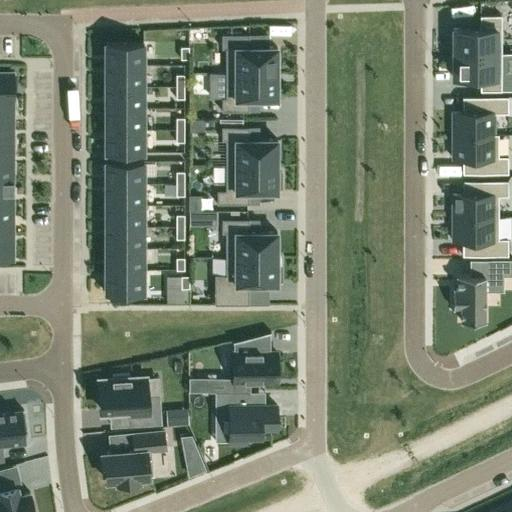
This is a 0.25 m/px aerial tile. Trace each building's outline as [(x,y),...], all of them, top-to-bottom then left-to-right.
[(480,27),(453,27),(453,52),(501,52),(501,14),(480,14),(480,27)] [(221,33),(221,47),(225,47),(225,72),(277,72),(277,46),(248,46),(248,33),(221,33)] [(104,41),(104,64),(143,64),(143,41),(104,41)] [(180,46),(180,58),(188,58),(188,46),(180,46)] [(501,90),(501,52),(453,52),(453,77),(480,77),(480,90),(501,90)] [(104,64),(104,86),(143,86),(143,64),(104,64)] [(0,71),(0,98),(12,99),(12,71),(0,71)] [(221,96),(221,110),(255,110),(255,98),(277,98),(277,72),(225,72),(225,96),(221,96)] [(176,74),(176,85),(184,85),(183,73),(176,74)] [(176,85),(176,98),(184,98),(184,85),(176,85)] [(104,86),(104,107),(143,107),(143,86),(104,86)] [(449,110),(449,134),(497,134),(497,133),(491,133),(491,112),(507,112),(507,96),(462,96),(462,110),(449,110)] [(0,125),(12,125),(12,99),(0,98),(0,125)] [(104,107),(104,129),(143,129),(143,107),(104,107)] [(175,117),(175,129),(184,129),(184,117),(175,117)] [(0,151),(12,152),(12,125),(0,125),(0,151)] [(221,125),(221,139),(225,139),(225,164),(276,164),(277,138),(255,138),(255,125),(221,125)] [(104,129),(104,151),(143,151),(143,129),(104,129)] [(175,129),(175,141),(184,141),(184,129),(175,129)] [(449,134),(449,158),(462,158),(462,171),(507,171),(507,156),(497,156),(497,134),(449,134)] [(0,177),(12,178),(12,152),(0,151),(0,177)] [(105,160),(105,182),(143,182),(143,160),(105,160)] [(217,189),(216,203),(248,203),(248,190),(276,190),(276,188),(281,188),(281,171),(276,171),(276,164),(225,164),(225,189),(217,189)] [(175,170),(175,182),(184,182),(184,170),(175,170)] [(0,177),(0,204),(12,204),(12,178),(0,177)] [(449,192),(449,216),(497,216),(497,194),(507,194),(507,180),(462,180),(462,192),(449,192)] [(105,182),(105,204),(143,204),(143,182),(105,182)] [(175,182),(175,194),(184,194),(184,182),(175,182)] [(189,194),(188,210),(200,210),(200,195),(189,194)] [(0,230),(12,231),(12,204),(0,204),(0,230)] [(105,204),(105,226),(143,226),(143,204),(105,204)] [(176,213),(176,226),(184,226),(184,214),(176,213)] [(449,216),(449,240),(462,240),(462,253),(506,253),(506,238),(497,238),(497,216),(449,216)] [(221,218),(221,232),(225,232),(225,256),(276,256),(276,230),(249,230),(249,218),(221,218)] [(105,226),(105,247),(143,247),(143,226),(105,226)] [(176,226),(175,238),(184,238),(184,226),(176,226)] [(0,258),(12,258),(12,231),(0,230),(0,258)] [(105,247),(104,269),(143,269),(143,247),(105,247)] [(214,273),(214,303),(248,303),(248,283),(276,282),(276,280),(281,280),(281,263),(276,263),(276,256),(225,256),(225,273),(214,273)] [(175,257),(175,269),(184,269),(184,257),(175,257)] [(511,258),(491,259),(490,275),(492,275),(511,274),(511,258)] [(104,269),(104,291),(143,291),(143,269),(104,269)] [(180,275),(180,287),(188,287),(188,275),(180,275)] [(485,316),(485,277),(457,277),(458,288),(451,288),(452,301),(458,300),(458,317),(463,317),(463,319),(469,319),(469,316),(485,316)] [(269,330),(233,340),(233,385),(247,386),(247,379),(276,379),(276,349),(266,350),(266,342),(270,341),(269,330)] [(113,379),(99,379),(101,409),(147,406),(145,377),(127,378),(127,373),(112,374),(113,379)] [(216,391),(216,414),(229,414),(229,442),(248,442),(248,435),(263,435),(263,429),(275,429),(276,402),(250,402),(250,391),(216,391)] [(23,408),(0,410),(0,459),(3,459),(1,444),(27,441),(23,408)] [(132,432),(133,447),(99,450),(101,472),(104,472),(105,481),(113,480),(114,482),(140,480),(139,478),(149,477),(147,450),(166,449),(164,429),(132,432)] [(189,434),(180,435),(187,474),(203,467),(189,434)] [(34,511),(29,491),(18,493),(16,486),(0,489),(0,511),(34,511)]
